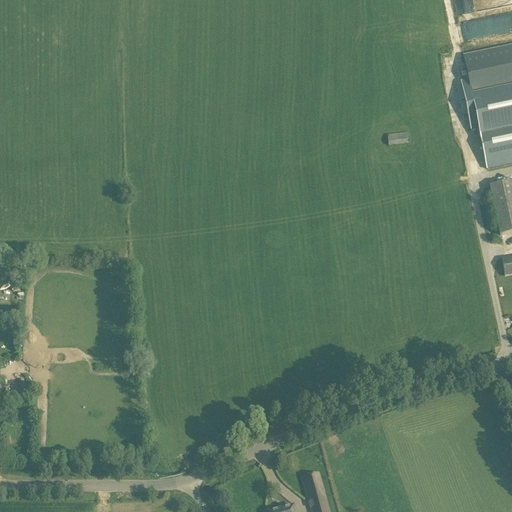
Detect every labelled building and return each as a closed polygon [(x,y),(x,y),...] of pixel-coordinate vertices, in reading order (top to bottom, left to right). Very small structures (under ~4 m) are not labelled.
[(466,0),(466,11),(475,11),(475,0),(466,0)] [(511,16),(462,25),(465,40),(511,31),(511,16)] [(475,91),(511,83),(511,44),(467,54),(475,91)] [(511,117),(478,125),(487,170),(511,164),(511,117)] [(407,134),(387,137),(388,149),(409,146),(407,134)] [(511,182),(489,187),(500,236),(511,233),(511,182)] [(511,256),(501,259),(504,276),(511,274),(511,256)] [(329,511),(319,473),(301,478),(310,511),(329,511)]
